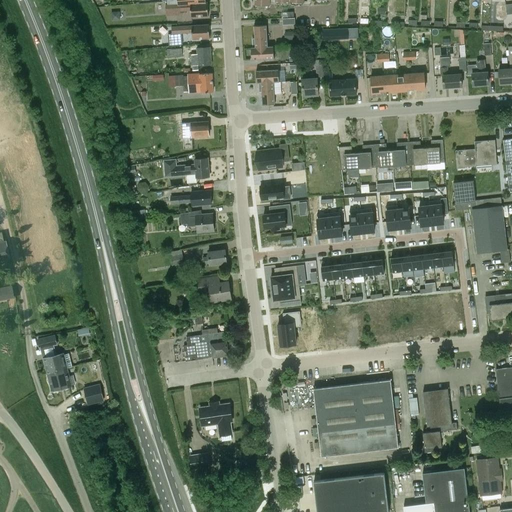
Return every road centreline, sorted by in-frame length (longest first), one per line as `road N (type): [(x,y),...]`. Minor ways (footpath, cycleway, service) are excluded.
road 1 (secondary): [(176,511),(71,126),(25,0)]
road 2 (residential): [(472,342),(458,233),(249,259)]
road 3 (residential): [(236,121),(511,102)]
road 4 (unclassified): [(263,368),(472,342)]
road 5 (unclassified): [(88,511),(37,387),(27,335)]
road 6 (residential): [(249,259),(236,121)]
road 7 (unclassified): [(68,511),(0,410)]
road 8 (residential): [(236,121),(226,0)]
